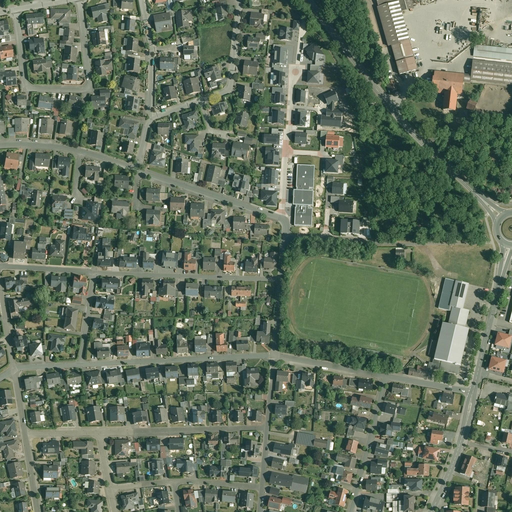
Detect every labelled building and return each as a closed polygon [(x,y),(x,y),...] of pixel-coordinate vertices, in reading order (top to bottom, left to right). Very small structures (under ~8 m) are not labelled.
[(132,0),(121,0),(121,9),(132,10),(132,0)] [(376,0),(379,8),(398,2),(401,12),(413,8),(410,0),(376,0)] [(401,12),(398,2),(379,8),(378,8),(389,47),(392,46),(409,41),(401,12)] [(104,6),(91,9),(93,18),(100,17),(101,23),(107,22),(105,15),(106,15),(105,11),(104,6)] [(221,8),(216,9),(217,14),(218,14),(219,20),(218,21),(228,20),(226,8),(221,8)] [(70,10),(51,10),(51,16),(54,16),(54,19),(59,19),(59,23),(63,23),(69,23),(70,23),(70,10)] [(191,12),(187,12),(177,13),(177,17),(178,17),(178,22),(179,28),(189,27),(188,20),(192,19),(191,12)] [(42,14),(26,16),(28,30),(33,29),(32,25),(43,23),(42,14)] [(264,15),(251,14),(250,26),(257,27),(257,28),(262,29),(262,27),(263,27),(264,15)] [(168,15),(155,18),(157,31),(157,28),(164,27),(165,28),(167,28),(168,29),(169,29),(168,27),(172,27),(170,17),(169,15),(168,15)] [(463,18),(462,33),(472,34),(473,19),(467,19),(467,16),(463,15),(463,18)] [(450,17),(449,30),(459,31),(461,18),(450,17)] [(130,21),(125,20),(125,21),(124,31),(134,32),(135,21),(130,21)] [(7,22),(0,22),(0,35),(2,35),(1,32),(9,31),(7,22)] [(280,41),(291,42),(293,30),(281,28),(280,41)] [(69,29),(64,29),(63,41),(66,41),(73,42),(74,30),(69,29)] [(104,33),(93,34),(94,47),(106,45),(105,40),(104,40),(103,34),(104,33)] [(256,39),(249,38),(248,46),(252,46),(252,48),(259,49),(260,40),(260,39),(256,39)] [(42,39),(29,41),(30,50),(35,50),(35,49),(37,49),(38,55),(44,54),(42,39)] [(137,40),(124,39),(123,46),(127,46),(127,51),(126,52),(132,52),(136,53),(137,40)] [(409,41),(392,46),(400,75),(417,70),(409,41)] [(306,51),(315,64),(325,56),(315,44),(306,51)] [(197,52),(194,52),(194,47),(194,46),(184,47),(184,56),(192,56),(192,60),(197,59),(197,52)] [(499,48),(475,46),(474,56),(498,59),(499,48)] [(2,48),(0,48),(0,53),(1,59),(13,57),(11,48),(5,49),(5,48),(2,48)] [(67,48),(65,48),(65,49),(65,53),(66,53),(65,61),(64,60),(64,61),(75,62),(77,49),(67,48)] [(273,64),(286,65),(287,50),(274,49),(273,64)] [(174,59),(161,59),(160,69),(167,69),(167,68),(174,68),(174,69),(174,65),(174,59)] [(45,60),(33,62),(34,70),(38,70),(38,73),(46,72),(46,69),(45,62),(45,60)] [(134,60),(129,60),(128,65),(129,65),(128,71),(127,71),(127,72),(138,73),(140,61),(134,60)] [(111,62),(104,63),(104,61),(95,62),(95,63),(96,63),(97,72),(96,72),(97,77),(105,76),(104,69),(112,68),(111,62)] [(254,63),(245,62),(243,74),(257,75),(259,64),(254,63)] [(511,66),(473,62),(471,76),(471,80),(511,84),(511,66)] [(222,80),(218,68),(204,72),(206,77),(209,76),(209,77),(211,76),(213,82),(222,80)] [(78,69),(68,69),(68,70),(67,81),(77,82),(78,69)] [(5,73),(0,74),(1,79),(2,83),(6,82),(7,86),(16,85),(14,72),(5,73)] [(464,75),(435,72),(433,92),(445,94),(457,95),(462,95),(463,82),(464,75)] [(274,86),(284,86),(285,74),(275,73),(274,86)] [(308,83),(319,84),(319,74),(309,73),(308,83)] [(138,81),(126,77),(123,84),(126,85),(125,90),(136,93),(138,88),(136,87),(138,81)] [(196,79),(185,82),(188,95),(200,92),(196,79)] [(393,80),(385,84),(389,92),(397,89),(393,80)] [(251,88),(240,87),(238,100),(250,101),(251,88)] [(175,91),(174,88),(165,89),(165,94),(167,93),(167,96),(166,96),(166,98),(167,97),(168,101),(167,101),(176,99),(176,95),(176,91),(175,91)] [(296,103),(305,104),(306,92),(297,91),(296,103)] [(326,110),(326,116),(321,116),(321,127),(340,128),(341,117),(342,111),(334,110),(335,103),(338,101),(334,91),(323,96),(328,106),(330,105),(330,110),(326,110)] [(274,104),(285,105),(285,95),(283,95),(275,94),(274,104)] [(457,95),(445,94),(443,110),(455,111),(457,95)] [(26,101),(26,97),(17,97),(17,106),(26,106),(26,101)] [(54,99),(40,97),(38,108),(45,109),(45,107),(52,109),(51,110),(52,110),(54,99)] [(82,99),(70,97),(68,106),(80,108),(81,106),(82,99)] [(91,98),(91,109),(105,108),(105,99),(104,97),(100,97),(91,98)] [(139,100),(128,98),(129,98),(128,107),(127,106),(126,111),(137,113),(139,100)] [(477,103),(470,101),(467,109),(473,112),(476,107),(477,103)] [(224,110),(222,104),(211,107),(215,116),(220,114),(220,113),(223,112),(223,111),(224,110)] [(249,115),(239,112),(236,124),(243,126),(244,123),(247,124),(249,115)] [(272,125),(283,125),(284,113),(280,113),(272,112),(272,125)] [(196,113),(183,117),(186,125),(187,129),(194,127),(192,127),(190,122),(198,119),(196,113)] [(298,114),(295,114),(295,126),(305,127),(306,115),(298,114)] [(131,122),(126,121),(125,121),(125,117),(124,117),(123,120),(121,119),(119,127),(129,129),(127,136),(129,136),(135,138),(139,123),(131,122)] [(29,119),(15,119),(16,133),(27,133),(27,125),(29,125),(29,119)] [(53,121),(43,120),(42,127),(41,133),(41,134),(51,135),(53,121)] [(72,124),(62,122),(60,134),(70,136),(68,136),(69,129),(71,129),(72,124)] [(169,125),(158,125),(158,134),(169,134),(169,130),(169,125)] [(103,134),(93,132),(91,145),(101,147),(103,135),(103,134)] [(295,134),(295,144),(306,145),(306,135),(295,134)] [(264,144),(279,145),(280,136),(264,135),(264,144)] [(198,136),(186,136),(186,143),(191,143),(191,151),(198,151),(199,151),(199,148),(198,136)] [(326,148),(338,149),(339,137),(327,136),(326,140),(326,148)] [(127,143),(124,142),(124,143),(122,153),(131,155),(134,145),(127,143)] [(247,146),(234,144),(232,156),(244,158),(244,160),(245,160),(247,146)] [(221,145),(216,145),(213,145),(212,154),(213,154),(213,159),(220,159),(220,155),(225,155),(225,151),(226,145),(221,145)] [(166,154),(153,152),(151,165),(163,167),(164,162),(166,154)] [(265,165),(279,166),(280,153),(267,152),(265,165)] [(18,156),(8,155),(6,166),(12,167),(11,168),(16,169),(17,161),(18,156)] [(49,156),(36,155),(35,160),(35,166),(48,167),(49,156)] [(70,159),(58,158),(58,160),(57,168),(63,169),(63,174),(63,176),(64,176),(66,176),(68,176),(68,175),(69,169),(70,159)] [(188,161),(178,161),(177,173),(187,174),(188,161)] [(325,174),(338,175),(339,161),(326,161),(325,174)] [(221,169),(211,166),(207,182),(221,186),(222,181),(218,180),(221,169)] [(294,226),(312,227),(313,209),(308,208),(308,205),(312,206),(313,191),(309,191),(309,188),(313,188),(314,166),(297,166),(296,188),(297,188),(297,190),(294,190),(293,205),(296,206),(296,208),(295,208),(294,226)] [(99,168),(86,167),(85,177),(92,178),(92,181),(98,182),(98,179),(98,178),(99,178),(99,168)] [(265,185),(277,186),(278,171),(265,171),(265,185)] [(245,178),(235,175),(234,182),(238,183),(236,192),(245,194),(248,181),(245,180),(245,178)] [(128,178),(119,178),(119,177),(115,177),(114,188),(114,187),(123,188),(123,189),(128,189),(129,178),(128,177),(128,178)] [(332,194),(343,195),(344,183),(333,183),(332,188),(332,194)] [(42,192),(33,191),(33,189),(26,188),(25,192),(23,192),(22,198),(35,199),(35,203),(31,203),(31,206),(40,208),(41,200),(42,192)] [(160,190),(147,190),(147,201),(160,202),(160,200),(160,194),(160,190)] [(266,206),(276,206),(277,192),(262,191),(261,201),(266,201),(266,206)] [(65,198),(53,197),(52,209),(65,209),(65,198)] [(185,200),(171,199),(171,210),(185,211),(185,200)] [(339,213),(353,214),(353,201),(339,201),(339,203),(339,213)] [(118,202),(112,202),(112,203),(111,212),(116,213),(116,211),(121,211),(121,214),(120,214),(120,215),(117,215),(117,219),(127,219),(128,203),(118,202)] [(95,203),(87,203),(87,209),(82,209),(82,220),(82,218),(88,219),(88,220),(96,220),(97,203),(95,203)] [(204,205),(191,205),(191,216),(204,217),(204,205)] [(155,211),(148,211),(147,221),(151,221),(151,225),(158,225),(158,221),(159,221),(160,212),(155,211)] [(225,211),(212,211),(212,220),(219,220),(219,223),(218,223),(218,224),(224,224),(224,220),(225,211)] [(245,218),(234,218),(234,229),(240,229),(240,228),(244,228),(244,229),(245,229),(245,218)] [(352,235),(359,235),(360,222),(352,221),(352,224),(348,224),(348,221),(341,220),(340,235),(347,235),(347,233),(352,234),(352,235)] [(11,226),(2,225),(0,237),(0,239),(9,241),(11,226)] [(268,226),(255,225),(255,232),(255,234),(267,235),(268,226)] [(86,230),(74,228),(73,240),(78,240),(78,238),(86,239),(87,235),(85,235),(86,230)] [(64,242),(56,242),(56,249),(51,249),(50,256),(51,256),(51,255),(56,256),(56,257),(63,257),(64,242)] [(23,243),(21,243),(15,243),(14,249),(13,259),(14,259),(19,259),(24,260),(26,244),(23,244),(23,243)] [(44,250),(33,250),(32,250),(32,259),(44,260),(45,250),(44,250)] [(107,251),(102,251),(102,252),(102,258),(97,258),(97,267),(101,267),(112,267),(113,258),(107,258),(107,252),(107,251)] [(272,253),(271,259),(265,258),(264,262),(264,268),(277,269),(277,260),(277,254),(272,253)] [(7,262),(10,257),(3,254),(1,259),(7,262)] [(145,254),(144,254),(144,257),(144,259),(144,269),(154,269),(154,260),(149,260),(149,254),(145,254)] [(136,256),(130,255),(129,259),(121,259),(120,259),(119,268),(135,268),(136,256)] [(169,256),(165,255),(165,260),(164,260),(164,269),(174,270),(174,261),(172,261),(169,260),(169,256)] [(216,259),(204,259),(203,270),(215,270),(215,265),(216,265),(216,259)] [(257,260),(252,260),(252,264),(246,264),(246,272),(257,273),(257,260)] [(186,261),(185,261),(185,270),(195,271),(196,262),(190,261),(186,261)] [(225,263),(224,271),(235,272),(235,263),(230,263),(225,263)] [(59,278),(52,277),(52,280),(51,286),(51,287),(60,287),(59,292),(65,292),(66,279),(59,278)] [(82,278),(78,277),(78,278),(75,278),(73,279),(72,282),(74,285),(74,288),(80,289),(79,295),(84,296),(85,289),(84,289),(85,284),(86,283),(86,281),(85,279),(82,279),(82,278)] [(22,282),(14,283),(14,278),(5,280),(6,289),(7,289),(7,288),(14,287),(15,288),(15,287),(16,292),(24,291),(22,282)] [(122,282),(114,282),(114,281),(109,280),(106,280),(102,280),(102,282),(101,282),(101,285),(102,285),(102,289),(117,289),(117,288),(121,288),(122,282)] [(154,281),(143,281),(143,290),(148,290),(153,290),(154,281)] [(174,281),(164,281),(164,289),(160,289),(160,295),(163,295),(163,298),(169,298),(169,295),(175,296),(175,292),(176,282),(174,282),(174,281)] [(469,284),(456,281),(450,307),(453,307),(449,325),(465,329),(469,311),(463,309),(469,284)] [(199,286),(187,285),(187,291),(184,291),(184,292),(184,296),(198,296),(199,286)] [(251,288),(232,287),(232,296),(251,297),(251,288)] [(207,288),(205,288),(205,292),(205,298),(222,298),(222,288),(207,288)] [(107,301),(97,299),(96,308),(106,309),(107,301)] [(18,301),(9,302),(12,319),(23,317),(22,312),(20,312),(19,307),(18,301)] [(78,311),(63,308),(61,316),(66,317),(64,329),(75,331),(78,311)] [(103,321),(94,320),(93,328),(97,328),(97,329),(102,329),(103,321)] [(449,325),(443,323),(439,342),(436,352),(435,359),(434,359),(460,366),(463,356),(465,357),(466,353),(464,352),(469,330),(465,329),(449,325)] [(264,334),(258,333),(258,343),(269,344),(270,334),(264,334)] [(508,336),(498,334),(495,345),(509,349),(511,337),(508,336)] [(65,337),(49,335),(48,341),(49,340),(52,340),(51,348),(53,348),(52,351),(59,352),(63,352),(64,342),(65,342),(65,337)] [(224,343),(224,335),(217,335),(217,343),(217,352),(227,351),(226,343),(224,343)] [(15,339),(16,348),(22,347),(22,348),(27,347),(25,337),(19,338),(15,339)] [(439,342),(433,340),(430,350),(436,352),(439,342)] [(248,341),(237,342),(237,351),(249,350),(248,341)] [(31,356),(43,354),(41,342),(29,343),(31,356)] [(109,348),(103,349),(102,343),(94,343),(95,349),(97,349),(98,358),(109,358),(109,348)] [(150,344),(136,345),(136,348),(136,356),(150,355),(150,344)] [(206,344),(196,345),(196,353),(207,353),(206,344)] [(178,345),(178,354),(188,354),(188,345),(183,345),(178,345)] [(167,346),(156,346),(157,355),(167,354),(167,346)] [(128,348),(117,348),(117,357),(128,356),(128,348)] [(499,360),(492,358),(489,370),(496,371),(499,360)] [(460,366),(434,359),(435,359),(433,359),(432,364),(429,364),(428,367),(431,368),(432,369),(440,370),(458,374),(460,366)] [(506,361),(499,360),(496,371),(503,373),(506,361)] [(237,363),(227,363),(227,372),(237,372),(237,363)] [(218,364),(207,364),(207,367),(206,367),(206,373),(206,376),(207,376),(207,373),(210,373),(213,379),(219,379),(218,372),(218,364)] [(198,365),(188,365),(189,377),(194,376),(194,379),(198,379),(198,378),(198,376),(198,365)] [(178,368),(166,368),(166,374),(166,379),(167,379),(178,378),(178,368)] [(154,370),(147,371),(146,371),(147,377),(148,380),(160,378),(158,369),(153,370),(154,370)] [(259,369),(247,370),(248,380),(246,380),(247,387),(255,387),(255,386),(253,386),(253,380),(259,379),(259,375),(259,369)] [(427,372),(410,369),(409,375),(426,379),(427,374),(427,372)] [(139,370),(131,371),(131,372),(126,373),(126,372),(128,383),(132,383),(132,384),(133,384),(133,381),(140,380),(139,370)] [(120,371),(112,372),(106,373),(108,384),(108,382),(113,382),(113,383),(120,382),(121,382),(121,379),(120,371)] [(95,373),(90,374),(90,373),(86,374),(87,382),(88,385),(92,385),(93,388),(94,388),(97,388),(98,387),(97,384),(101,384),(102,384),(101,378),(100,372),(95,372),(95,373)] [(289,373),(278,372),(276,392),(282,393),(283,382),(288,383),(289,373)] [(80,373),(66,375),(67,380),(67,385),(69,385),(81,383),(80,373)] [(59,374),(46,376),(48,385),(60,383),(60,379),(59,374)] [(314,375),(304,374),(303,382),(313,383),(314,375)] [(38,377),(24,380),(26,391),(36,390),(35,383),(39,382),(38,377)] [(343,378),(334,377),(334,378),(333,379),(332,382),(334,383),(334,385),(342,386),(343,378)] [(373,381),(360,380),(359,387),(359,388),(359,386),(364,387),(364,389),(372,390),(373,381)] [(404,387),(394,385),(392,393),(402,395),(404,387)] [(10,391),(0,392),(0,399),(1,406),(12,404),(11,404),(10,396),(10,391)] [(454,396),(444,394),(442,402),(452,404),(454,396)] [(511,394),(511,395),(510,396),(507,395),(507,397),(498,395),(496,397),(494,403),(495,403),(495,402),(501,403),(501,404),(508,406),(507,409),(511,409),(511,394)] [(372,400),(361,397),(361,400),(353,399),(351,405),(354,406),(353,409),(359,411),(359,407),(360,407),(370,409),(372,400)] [(397,407),(387,404),(385,413),(395,415),(397,407)] [(287,406),(275,405),(274,414),(286,415),(287,406)] [(201,406),(201,407),(199,407),(199,413),(194,413),(194,424),(203,424),(203,420),(206,420),(205,413),(205,407),(202,407),(202,406),(201,406)] [(73,407),(62,408),(62,409),(63,409),(65,415),(63,416),(64,422),(76,420),(73,407)] [(96,407),(87,409),(88,413),(87,413),(87,414),(88,414),(90,423),(101,421),(98,407),(96,407)] [(123,407),(110,408),(111,422),(124,421),(123,407)] [(182,408),(172,410),(174,423),(174,422),(178,421),(178,423),(183,422),(182,416),(184,416),(182,408)] [(165,409),(159,410),(158,410),(156,410),(158,419),(157,419),(157,424),(167,422),(166,415),(167,415),(166,409),(165,409)] [(39,412),(30,414),(32,423),(41,422),(39,412)] [(133,414),(134,420),(134,424),(148,422),(146,412),(133,414)] [(262,413),(253,412),(253,417),(252,417),(252,421),(261,422),(262,413)] [(222,423),(222,413),(213,413),(214,423),(222,423)] [(243,422),(243,413),(234,414),(234,423),(243,422)] [(445,416),(434,413),(433,417),(429,416),(428,420),(447,425),(449,417),(445,416)] [(367,421),(357,418),(356,420),(348,417),(347,423),(350,424),(349,429),(354,430),(354,431),(355,431),(364,433),(364,430),(365,430),(367,421)] [(13,421),(10,421),(10,422),(8,423),(8,422),(0,422),(0,424),(1,432),(7,431),(8,436),(16,434),(13,421)] [(391,427),(383,426),(382,428),(381,428),(381,433),(382,433),(381,436),(391,437),(392,430),(392,427),(391,427)] [(511,431),(505,430),(505,434),(504,433),(502,443),(510,445),(511,437),(511,433),(511,431)] [(443,433),(432,431),(430,443),(437,444),(438,441),(442,441),(443,433)] [(214,438),(214,435),(209,436),(210,439),(209,439),(209,447),(218,446),(218,438),(214,438)] [(234,437),(233,435),(225,435),(225,445),(236,444),(236,445),(237,445),(237,444),(239,444),(239,437),(234,437)] [(327,442),(316,439),(315,442),(297,439),(296,443),(314,447),(314,446),(326,448),(327,442)] [(158,440),(147,440),(147,451),(152,451),(152,450),(160,449),(160,450),(161,450),(160,440),(158,440)] [(184,440),(170,440),(171,450),(171,448),(176,448),(176,450),(184,450),(184,440)] [(359,443),(350,440),(348,447),(347,451),(356,453),(359,443)] [(4,444),(3,444),(3,445),(6,458),(13,457),(12,450),(18,448),(16,441),(4,444)] [(59,454),(58,441),(52,442),(54,442),(54,444),(43,444),(43,454),(43,453),(50,453),(50,454),(51,454),(59,454)] [(131,441),(116,442),(116,456),(127,455),(126,455),(126,448),(130,447),(130,450),(131,450),(131,443),(131,441)] [(92,442),(82,443),(76,443),(76,449),(82,449),(82,455),(87,455),(92,455),(92,442)] [(257,443),(247,442),(246,451),(251,451),(250,456),(259,457),(259,452),(259,447),(257,447),(257,443)] [(387,446),(378,443),(375,454),(388,458),(390,447),(387,446)] [(289,447),(275,444),(274,452),(281,454),(281,452),(286,453),(286,455),(291,455),(292,449),(292,447),(289,447)] [(439,451),(426,448),(426,449),(424,455),(424,458),(437,460),(439,451)] [(351,458),(340,455),(338,461),(346,463),(345,467),(354,470),(357,460),(356,460),(351,458)] [(467,456),(460,474),(469,477),(472,471),(470,470),(472,465),(474,466),(476,460),(467,456)] [(508,459),(499,457),(497,466),(506,468),(508,459)] [(287,460),(274,458),(272,467),(285,470),(287,460)] [(9,465),(8,465),(10,465),(11,472),(10,472),(11,478),(23,476),(19,462),(18,462),(9,465)] [(86,462),(82,462),(82,463),(82,467),(84,467),(84,474),(82,474),(82,475),(94,475),(94,463),(86,462)] [(162,462),(153,463),(154,463),(154,468),(153,469),(154,475),(164,474),(162,462)] [(192,465),(192,462),(177,462),(177,467),(183,467),(183,473),(192,473),(192,470),(192,465)] [(129,463),(116,464),(117,473),(129,472),(129,463)] [(378,464),(371,463),(371,473),(374,473),(375,474),(377,474),(378,474),(381,474),(382,467),(382,464),(378,464)] [(429,466),(420,465),(419,470),(419,476),(429,476),(429,466)] [(53,467),(44,467),(43,478),(57,478),(58,467),(53,467)] [(227,468),(218,467),(218,468),(211,467),(210,477),(217,477),(226,478),(227,468)] [(258,468),(249,467),(249,472),(248,477),(257,478),(258,468)] [(343,469),(338,468),(336,475),(343,476),(342,481),(350,484),(353,474),(344,472),(345,470),(343,469)] [(293,478),(272,473),(270,483),(291,488),(293,478)] [(308,480),(293,477),(293,478),(291,488),(291,489),(306,492),(308,480)] [(408,478),(400,478),(400,486),(405,486),(405,480),(408,480),(408,478)] [(421,481),(412,480),(412,486),(412,491),(421,491),(421,481)] [(371,481),(367,481),(367,490),(377,490),(377,483),(377,481),(371,481)] [(99,483),(89,482),(88,493),(98,494),(99,483)] [(22,483),(13,485),(16,498),(25,496),(22,483)] [(280,490),(271,488),(270,494),(278,496),(280,490)] [(469,489),(456,488),(456,492),(455,491),(455,492),(454,494),(455,495),(456,495),(455,498),(454,499),(454,501),(455,501),(455,505),(468,506),(469,501),(468,501),(469,494),(469,489)] [(57,489),(46,489),(46,498),(54,498),(54,497),(59,497),(59,498),(59,489),(57,489)] [(348,491),(339,489),(338,495),(337,499),(335,505),(344,508),(345,507),(346,505),(345,504),(347,495),(348,495),(349,492),(348,492),(348,491)] [(194,490),(184,491),(185,501),(186,501),(187,507),(192,507),(191,499),(194,499),(194,500),(195,500),(195,499),(194,490)] [(215,491),(206,491),(206,497),(205,503),(205,502),(211,503),(212,502),(217,503),(218,493),(214,493),(215,491)] [(167,492),(158,494),(160,506),(169,504),(168,499),(167,493),(167,492)] [(236,493),(223,492),(222,502),(235,503),(236,493)] [(336,493),(331,492),(329,499),(334,500),(335,499),(337,499),(338,495),(336,494),(336,493)] [(137,494),(122,497),(124,509),(133,508),(132,501),(137,499),(138,499),(137,494)] [(253,495),(243,494),(243,500),(242,507),(248,508),(248,507),(252,507),(252,508),(253,508),(253,502),(252,502),(253,495)] [(414,497),(405,497),(404,501),(399,501),(399,511),(404,511),(413,511),(414,507),(414,503),(414,500),(414,497)] [(281,500),(271,498),(269,507),(279,509),(281,500)] [(365,498),(363,509),(367,510),(367,509),(378,511),(382,511),(385,503),(365,498)] [(102,502),(88,501),(88,508),(92,508),(91,511),(101,511),(101,510),(102,506),(102,502)] [(27,511),(26,503),(17,504),(17,505),(19,504),(19,508),(18,509),(18,511),(27,511)]
